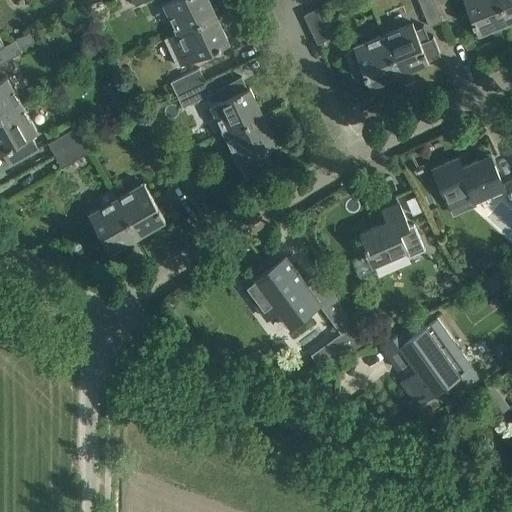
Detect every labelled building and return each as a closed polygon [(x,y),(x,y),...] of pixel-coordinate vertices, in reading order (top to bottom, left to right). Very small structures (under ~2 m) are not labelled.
[(168,0),(163,3),(177,31),(215,13),(208,0),(168,0)] [(442,21),(433,0),(418,0),(429,26),(442,21)] [(433,0),(442,21),(455,15),(448,0),(433,0)] [(463,0),(477,33),(508,21),(498,0),(463,0)] [(511,0),(498,0),(508,21),(511,18),(511,0)] [(303,14),(317,43),(329,37),(316,8),(303,14)] [(215,13),(177,31),(165,36),(179,66),(229,43),(215,13)] [(383,34),(399,73),(428,61),(427,60),(440,55),(439,51),(433,35),(432,36),(433,37),(429,38),(423,24),(422,25),(423,26),(415,29),(412,22),(383,34)] [(369,85),(399,73),(383,34),(353,46),(343,54),(351,74),(364,72),(369,85)] [(15,40),(4,46),(0,48),(0,64),(22,52),(15,40)] [(176,93),(205,80),(199,67),(170,81),(176,93)] [(0,116),(22,104),(6,76),(0,79),(0,116)] [(116,78),(105,85),(120,111),(131,105),(116,78)] [(211,93),(205,80),(176,93),(182,106),(211,93)] [(224,133),(262,115),(249,86),(211,104),(224,133)] [(22,104),(0,116),(0,151),(1,153),(2,152),(8,164),(38,147),(31,135),(37,132),(22,104)] [(274,161),(268,148),(276,144),(262,115),(224,133),(245,178),(274,161)] [(54,155),(82,139),(75,126),(47,142),(54,155)] [(89,151),(82,139),(54,155),(61,167),(89,151)] [(166,181),(179,174),(162,146),(150,153),(166,181)] [(433,168),(451,209),(503,186),(489,154),(461,167),(457,157),(433,168)] [(191,166),(179,174),(194,201),(207,194),(191,166)] [(117,198),(138,234),(165,219),(144,182),(117,198)] [(117,198),(111,189),(96,197),(101,207),(88,214),(109,251),(138,234),(117,198)] [(406,202),(413,216),(424,211),(417,197),(406,202)] [(366,244),(364,245),(371,264),(406,249),(409,256),(425,249),(413,223),(409,225),(399,203),(382,210),(387,220),(360,232),(366,244)] [(267,318),(279,309),(290,324),(320,302),(285,255),(244,286),(267,318)] [(456,274),(462,289),(475,283),(470,269),(456,274)] [(486,282),(491,292),(505,284),(500,275),(486,282)] [(396,333),(380,345),(397,369),(403,365),(411,375),(401,382),(418,404),(449,382),(456,391),(479,376),(437,317),(425,325),(411,335),(405,327),(396,333)] [(348,327),(337,336),(348,351),(359,343),(348,327)] [(490,383),(480,391),(497,414),(508,406),(490,383)]
